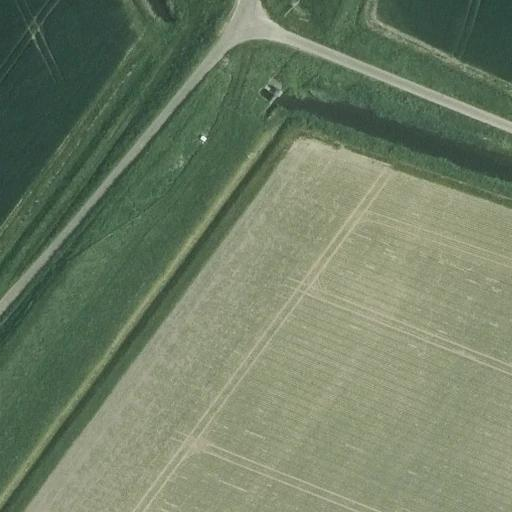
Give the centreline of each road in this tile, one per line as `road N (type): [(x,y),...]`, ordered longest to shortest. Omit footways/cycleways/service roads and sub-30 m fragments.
road 1 (unclassified): [(0,315),(240,23)]
road 2 (unclassified): [(511,133),(240,23)]
